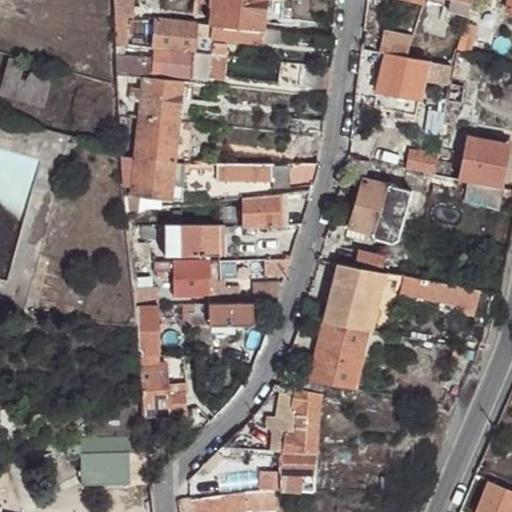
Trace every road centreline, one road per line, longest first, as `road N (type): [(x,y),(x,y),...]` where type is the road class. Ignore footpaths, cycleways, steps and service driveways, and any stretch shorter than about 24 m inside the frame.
road 1 (residential): [(351,0),(332,157),(268,367),(228,425),(165,488),(167,511)]
road 2 (residential): [(438,511),(511,324)]
